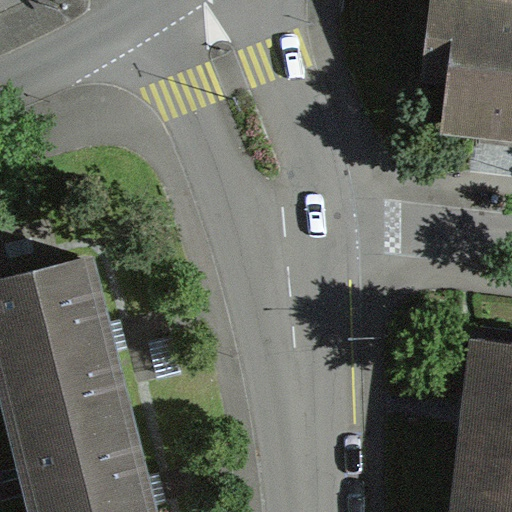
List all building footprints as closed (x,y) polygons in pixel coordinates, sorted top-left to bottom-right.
[(511,130),(511,3),(478,0),(431,0),(424,70),(451,73),(445,122),(494,128),(511,130)] [(0,276),(0,363),(19,440),(126,413),(113,360),(111,360),(102,323),(99,313),(101,313),(86,255),(0,276)] [(461,485),(511,490),(511,340),(477,336),(468,423),(461,485)] [(149,511),(141,477),(138,466),(139,466),(126,413),(19,440),(20,444),(44,438),(52,468),(28,474),(37,511),(149,511)] [(511,511),(511,490),(461,485),(457,511),(511,511)]
